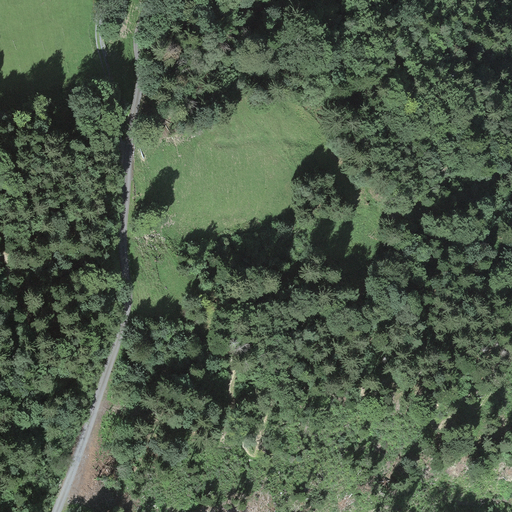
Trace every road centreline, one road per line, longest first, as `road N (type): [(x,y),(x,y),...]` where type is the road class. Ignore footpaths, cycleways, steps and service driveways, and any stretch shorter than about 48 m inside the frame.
road 1 (track): [(149,0),(133,37),(120,208),(127,309)]
road 2 (track): [(127,309),(59,511)]
